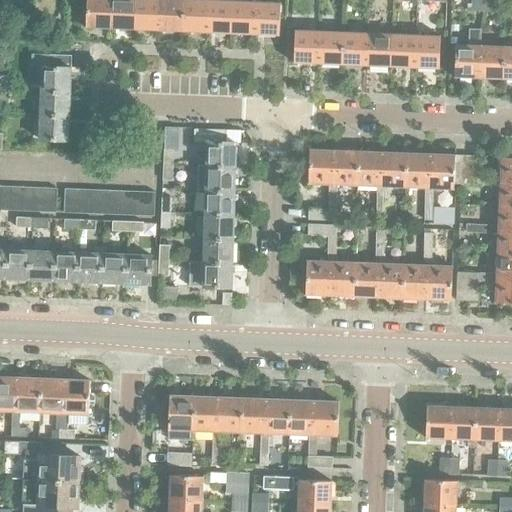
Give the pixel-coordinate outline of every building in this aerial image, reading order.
[(87,0),(86,26),(111,27),(112,0),(87,0)] [(112,0),(111,27),(135,28),(136,0),(112,0)] [(136,0),(135,28),(159,29),(160,0),(136,0)] [(160,0),(159,29),(183,30),(184,0),(160,0)] [(184,0),(183,30),(207,31),(208,0),(184,0)] [(208,0),(207,31),(231,32),(232,0),(208,0)] [(232,0),(231,32),(255,33),(256,0),(232,0)] [(258,0),(256,0),(255,33),(280,35),(281,1),(258,0)] [(471,0),(471,11),(481,12),(481,0),(471,0)] [(481,0),(481,12),(491,12),(491,0),(481,0)] [(56,42),(67,42),(68,23),(57,23),(56,42)] [(319,63),(320,29),(295,28),(294,61),(319,63)] [(479,77),(481,44),(481,28),(469,28),(469,43),(457,43),(456,43),(455,76),(479,77)] [(319,63),(343,64),(344,30),(320,29),(319,63)] [(343,64),(367,65),(368,31),(344,30),(343,64)] [(367,65),(391,66),(392,32),(368,31),(367,65)] [(391,66),(415,66),(416,33),(392,32),(391,66)] [(416,33),(415,66),(439,68),(441,34),(416,33)] [(479,77),(504,78),(505,45),(481,44),(479,77)] [(41,68),(40,89),(69,91),(71,54),(31,53),(31,67),(41,68)] [(10,74),(0,73),(0,89),(9,90),(10,74)] [(0,105),(8,106),(9,90),(0,89),(0,105)] [(40,114),(69,115),(69,91),(40,89),(40,114)] [(69,115),(40,114),(39,139),(68,140),(69,115)] [(206,165),(234,166),(235,142),(226,141),(226,130),(194,129),(194,141),(206,141),(206,165)] [(309,183),(329,183),(333,184),(334,149),(311,148),(309,183)] [(164,149),(163,164),(173,164),(202,165),(202,158),(173,157),(174,149),(164,149)] [(357,185),(358,150),(334,149),(333,184),(338,184),(357,185)] [(381,186),(382,151),(358,150),(357,185),(377,186),(381,186)] [(405,187),(406,152),(382,151),(381,186),(385,186),(405,187)] [(429,188),(430,153),(406,152),(405,187),(425,188),(429,188)] [(429,188),(433,188),(455,189),(455,184),(456,155),(430,153),(429,188)] [(455,184),(466,184),(468,155),(456,155),(455,184)] [(477,185),(478,176),(479,156),(468,155),(466,184),(477,185)] [(500,181),(511,181),(511,157),(502,157),(501,177),(500,181)] [(173,164),(163,164),(162,180),(172,180),(173,164)] [(205,189),(234,190),(234,166),(206,165),(205,189)] [(477,185),(500,186),(500,181),(501,177),(478,176),(477,185)] [(500,205),(511,205),(511,181),(500,181),(500,186),(500,205)] [(328,199),(337,200),(338,184),(333,184),(329,183),(328,199)] [(0,208),(10,209),(11,186),(0,184),(0,208)] [(22,186),(11,186),(10,209),(21,210),(22,186)] [(21,210),(33,210),(34,187),(22,186),(21,210)] [(376,202),(385,202),(385,186),(381,186),(377,186),(376,202)] [(33,210),(44,211),(45,187),(34,187),(33,210)] [(56,188),(45,187),(44,211),(55,212),(56,188)] [(63,212),(74,212),(75,188),(64,188),(63,212)] [(74,212),(86,213),(87,189),(75,188),(74,212)] [(433,204),(433,188),(429,188),(425,188),(424,204),(433,204)] [(86,213),(97,213),(98,189),(87,189),(86,213)] [(97,213),(108,214),(109,190),(98,189),(97,213)] [(204,214),(233,214),(234,190),(205,189),(204,214)] [(108,214),(119,214),(120,190),(109,190),(108,214)] [(119,214),(131,215),(132,191),(120,190),(119,214)] [(131,215),(142,215),(143,191),(132,191),(131,215)] [(143,191),(142,215),(153,216),(154,192),(143,191)] [(162,196),(161,212),(171,213),(172,197),(162,196)] [(337,200),(328,199),(328,208),(308,207),(308,218),(336,219),(336,208),(337,200)] [(384,219),(385,202),(376,202),(376,218),(384,219)] [(432,220),(433,204),(424,204),(424,220),(432,220)] [(499,229),(511,229),(511,205),(500,205),(499,225),(499,229)] [(171,213),(161,212),(160,228),(170,228),(171,213)] [(204,238),(232,239),(233,214),(204,214),(204,238)] [(32,228),(32,218),(17,217),(16,227),(32,228)] [(48,218),(32,218),(32,228),(47,228),(48,218)] [(80,229),(80,219),(64,219),(64,229),(80,229)] [(96,220),(80,219),(80,229),(85,230),(96,230),(96,220)] [(127,231),(128,221),(112,221),(112,231),(127,231)] [(144,222),(128,221),(127,231),(143,232),(144,222)] [(328,246),(336,246),(336,236),(335,236),(336,224),(308,223),(307,235),(328,235),(328,246)] [(467,232),(482,233),(482,224),(466,223),(466,228),(458,228),(458,232),(467,233),(467,232)] [(482,233),(498,233),(499,229),(499,225),(482,224),(482,233)] [(498,253),(511,253),(511,229),(499,229),(498,233),(498,253)] [(376,231),(376,246),(384,247),(384,231),(376,231)] [(424,248),(432,248),(432,233),(424,232),(424,248)] [(203,262),(232,263),(232,239),(204,238),(203,262)] [(159,260),(169,261),(169,245),(159,244),(159,260)] [(327,260),(331,260),(336,261),(336,246),(328,246),(327,260)] [(375,262),(379,262),(384,263),(384,247),(376,246),(375,262)] [(423,264),(427,264),(432,264),(432,248),(424,248),(423,264)] [(6,249),(5,278),(29,279),(30,250),(6,249)] [(29,279),(53,280),(54,251),(30,250),(29,279)] [(53,280),(77,281),(79,252),(54,251),(53,280)] [(77,281),(101,282),(102,253),(79,252),(77,281)] [(101,282),(125,283),(127,254),(102,253),(101,282)] [(497,277),(511,277),(511,253),(498,253),(497,273),(497,277)] [(151,255),(127,254),(125,283),(150,284),(151,255)] [(305,293),(330,294),(331,260),(327,260),(306,259),(305,293)] [(168,276),(169,261),(159,260),(158,276),(168,276)] [(355,261),(336,261),(331,260),(330,294),(354,295),(355,261)] [(232,263),(203,262),(189,261),(189,286),(202,286),(231,287),(232,263)] [(378,296),(379,262),(375,262),(355,261),(354,295),(378,296)] [(403,263),(384,263),(379,262),(378,296),(401,297),(403,263)] [(401,297),(425,298),(427,264),(423,264),(403,263),(401,297)] [(427,264),(425,298),(450,299),(451,265),(432,264),(427,264)] [(455,299),(466,300),(468,271),(456,271),(455,299)] [(479,281),(479,272),(468,271),(466,300),(478,300),(479,281)] [(479,281),(496,281),(497,277),(497,273),(479,272),(479,281)] [(511,277),(497,277),(496,281),(496,301),(511,302),(511,277)] [(163,286),(162,300),(176,301),(177,287),(163,286)] [(222,293),(222,304),(231,304),(231,293),(222,293)] [(11,427),(20,428),(20,411),(17,411),(18,377),(0,376),(0,410),(12,411),(11,427)] [(18,377),(17,411),(20,411),(42,412),(42,378),(18,377)] [(68,429),(68,424),(68,413),(64,413),(66,379),(42,378),(42,412),(60,413),(59,429),(68,429)] [(68,413),(68,424),(88,424),(89,414),(90,414),(91,380),(66,379),(64,413),(68,413)] [(193,430),(194,396),(170,395),(168,429),(193,430)] [(193,430),(212,431),(217,431),(218,397),(194,396),(193,430)] [(229,431),(241,432),(242,398),(218,397),(217,431),(212,431),(212,447),(220,447),(220,444),(229,444),(229,431)] [(241,432),(261,432),(265,433),(266,399),(242,398),(241,432)] [(265,433),(273,433),(289,434),(290,400),(266,399),(265,433)] [(289,434),(309,434),(313,434),(314,401),(290,400),(289,434)] [(313,434),(317,435),(338,435),(339,402),(314,401),(313,434)] [(450,439),(452,405),(427,404),(426,438),(450,439)] [(450,439),(474,440),(476,406),(452,405),(450,439)] [(474,440),(498,441),(499,407),(476,406),(474,440)] [(498,441),(511,441),(511,407),(499,407),(498,441)] [(11,436),(26,437),(27,428),(20,428),(11,427),(11,436)] [(75,430),(68,429),(59,429),(59,430),(59,437),(59,438),(75,439),(75,430)] [(264,449),(272,449),(273,433),(265,433),(264,449)] [(316,451),(317,435),(313,434),(309,434),(308,451),(316,451)] [(4,440),(4,453),(19,454),(19,441),(4,440)] [(24,479),(83,482),(84,466),(80,466),(81,457),(55,456),(55,451),(41,451),(42,442),(19,441),(19,454),(25,454),(24,479)] [(220,463),(220,447),(212,447),(212,463),(220,463)] [(272,466),(272,449),(264,449),(264,465),(272,466)] [(316,456),(316,451),(308,451),(307,467),(332,468),(332,457),(316,456)] [(192,454),(167,453),(151,452),(151,464),(191,466),(192,454)] [(439,474),(449,475),(450,458),(440,457),(439,474)] [(450,458),(449,475),(459,475),(460,458),(450,458)] [(497,476),(498,460),(488,459),(487,476),(497,476)] [(508,460),(498,460),(497,476),(507,477),(508,460)] [(232,493),(231,502),(248,503),(249,473),(226,472),(225,492),(232,493)] [(169,499),(202,501),(203,476),(170,475),(169,499)] [(83,497),(83,482),(24,479),(22,511),(72,511),(73,506),(78,506),(79,497),(83,497)] [(297,504),(330,505),(331,481),(298,479),(297,504)] [(456,505),(457,480),(424,479),(423,504),(456,505)] [(252,493),(252,502),(268,503),(268,493),(252,493)] [(511,497),(500,497),(499,507),(511,507),(511,497)] [(168,511),(201,511),(202,501),(169,499),(168,511)] [(247,511),(248,503),(231,502),(231,511),(243,511),(247,511)] [(267,511),(268,503),(252,502),(251,511),(267,511)]
